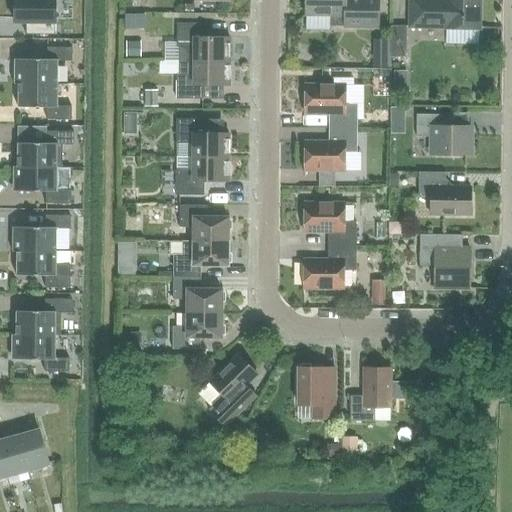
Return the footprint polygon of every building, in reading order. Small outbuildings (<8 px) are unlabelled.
[(13,0),(13,23),(25,23),(25,35),(54,35),(54,0),(13,0)] [(304,0),(305,15),(330,15),(330,27),(378,27),(378,3),(345,2),(344,0),(304,0)] [(410,0),(410,27),(445,28),(445,29),(478,30),(478,0),(410,0)] [(176,24),(176,48),(178,48),(178,62),(229,62),(229,38),(205,38),(205,24),(176,24)] [(390,26),(390,58),(406,58),(406,26),(390,26)] [(157,36),(157,69),(175,69),(175,37),(157,36)] [(13,60),(13,84),(57,84),(57,61),(71,62),(71,48),(47,48),(46,60),(13,60)] [(176,75),(176,100),(202,100),(202,86),(229,86),(229,62),(178,62),(178,75),(176,75)] [(13,84),(17,84),(17,108),(46,108),(46,120),(71,120),(71,107),(57,107),(57,84),(13,84)] [(304,86),(304,114),(328,114),(328,128),(356,129),(356,104),(344,104),(345,86),(304,86)] [(416,115),(415,137),(430,137),(430,155),(470,155),(470,127),(444,127),(444,115),(416,115)] [(176,120),(175,144),(192,144),(192,158),(228,158),(228,134),(204,134),(204,120),(176,120)] [(304,142),(304,171),(344,171),(344,153),(356,153),(356,150),(368,150),(368,129),(356,129),(328,128),(328,142),(304,142)] [(12,167),(12,168),(56,168),(61,168),(61,145),(73,145),(73,132),(46,132),(46,144),(16,144),(16,167),(12,167)] [(175,171),(175,196),(201,196),(201,182),(228,182),(228,158),(192,158),(192,171),(175,171)] [(12,168),(12,192),(45,192),(45,204),(70,204),(70,191),(70,168),(61,168),(56,168),(12,168)] [(418,173),(418,197),(430,197),(429,215),(469,215),(470,187),(445,187),(445,173),(418,173)] [(303,203),(303,232),(327,232),(327,246),(355,247),(355,222),(343,222),(344,204),(303,203)] [(179,206),(179,228),(193,228),(193,242),(227,242),(228,218),(206,218),(207,206),(179,206)] [(395,225),(396,212),(383,212),(382,225),(395,225)] [(11,228),(11,252),(55,252),(56,229),(69,230),(69,216),(45,216),(45,228),(11,228)] [(419,235),(419,266),(434,266),(434,289),(469,289),(469,263),(461,262),(461,236),(419,235)] [(172,255),(172,278),(200,278),(200,266),(227,266),(227,242),(193,242),(182,242),(181,255),(172,255)] [(118,244),(117,274),(133,274),(134,244),(118,244)] [(303,260),(303,289),(343,289),(343,271),(355,271),(355,247),(327,246),(327,260),(303,260)] [(11,252),(15,252),(15,276),(44,276),(44,288),(69,288),(69,265),(55,265),(55,252),(11,252)] [(172,278),(172,300),(186,300),(186,314),(221,314),(221,290),(200,290),(200,278),(172,278)] [(11,335),(55,336),(60,336),(60,313),(71,314),(72,300),(44,300),(44,312),(15,312),(15,335),(11,335)] [(172,327),(172,350),(199,350),(199,338),(221,338),(221,314),(186,314),(186,327),(172,327)] [(11,335),(10,360),(44,360),(43,372),(68,372),(68,359),(55,359),(55,336),(11,335)] [(222,396),(207,410),(224,427),(249,403),(255,396),(246,386),(257,375),(237,355),(209,383),(222,396)] [(297,368),(297,406),(312,406),(312,419),(333,419),(334,368),(297,368)] [(350,397),(350,421),(374,421),(374,408),(390,408),(390,400),(408,400),(408,383),(390,383),(390,369),(363,368),(363,397),(350,397)] [(322,449),(353,446),(351,427),(321,430),(322,449)] [(38,430),(17,437),(26,471),(48,465),(38,430)] [(17,437),(0,441),(0,456),(6,477),(26,471),(17,437)]
